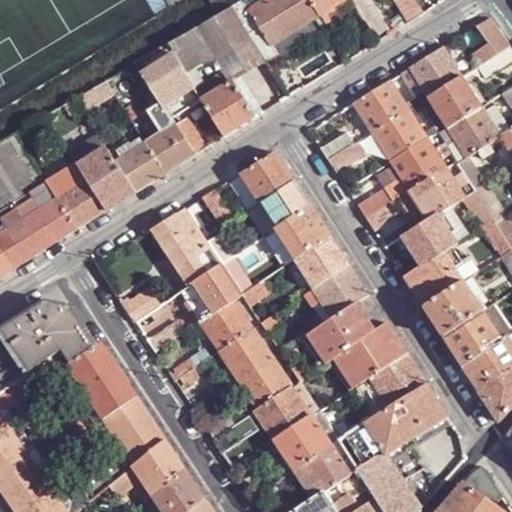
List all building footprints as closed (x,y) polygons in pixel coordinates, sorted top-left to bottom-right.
[(244,0),(241,2),(247,11),(264,0),(244,0)] [(320,16),(309,0),(264,0),(247,11),(268,45),(270,47),(316,20),(320,16)] [(309,0),(320,16),(348,0),(309,0)] [(348,0),(320,16),(326,26),(356,9),(351,2),(349,0),(348,0)] [(392,0),(407,24),(422,14),(413,0),(392,0)] [(231,8),(258,51),(268,45),(247,11),(241,2),(231,8)] [(368,2),(356,9),(363,21),(371,34),(373,38),(385,31),(368,2)] [(231,8),(195,29),(211,56),(222,74),(226,72),(228,75),(232,81),(241,77),(265,62),(258,51),(231,8)] [(320,16),(316,20),(321,29),(326,26),(320,16)] [(211,56),(195,29),(167,46),(170,51),(184,73),(211,56)] [(475,52),(481,63),(511,44),(504,33),(475,52)] [(463,74),(473,68),(454,40),(445,45),(463,74)] [(511,59),(511,44),(481,63),(475,67),(477,72),(483,69),(487,75),(511,59)] [(258,51),(265,62),(276,55),(270,47),(268,45),(258,51)] [(411,66),(429,96),(463,74),(445,45),(411,66)] [(167,46),(135,65),(138,70),(170,51),(167,46)] [(138,70),(160,104),(162,106),(194,88),(184,73),(170,51),(138,70)] [(196,91),(200,98),(201,101),(232,81),(228,75),(226,72),(222,74),(196,91)] [(429,96),(448,125),(483,104),(463,74),(429,96)] [(255,118),(264,113),(241,77),(232,81),(255,118)] [(355,102),(374,131),(410,108),(392,78),(355,102)] [(255,118),(232,81),(201,101),(224,138),(255,118)] [(113,96),(104,82),(74,100),(77,104),(95,93),(102,103),(113,96)] [(511,103),(511,85),(503,91),(511,103)] [(162,106),(169,117),(200,98),(196,91),(194,88),(162,106)] [(501,134),(511,127),(511,123),(495,96),(483,104),(501,134)] [(155,139),(175,126),(173,123),(169,117),(162,106),(160,104),(140,116),(155,139)] [(501,134),(483,104),(448,125),(467,155),(479,148),(490,141),(495,138),(501,134)] [(61,107),(56,109),(61,116),(65,114),(61,107)] [(374,131),(393,160),(429,137),(425,131),(410,108),(374,131)] [(142,139),(146,144),(155,139),(140,116),(131,122),(142,139)] [(14,134),(21,144),(51,126),(44,117),(14,134)] [(206,149),(186,119),(179,123),(175,126),(194,156),(206,149)] [(425,131),(429,137),(440,131),(436,124),(425,131)] [(459,161),(467,155),(448,125),(440,131),(443,136),(458,160),(459,161)] [(165,175),(194,156),(175,126),(155,139),(146,144),(165,175)] [(511,127),(501,134),(511,151),(511,127)] [(322,146),(330,158),(356,142),(348,130),(322,146)] [(429,137),(432,143),(443,136),(440,131),(429,137)] [(0,142),(0,184),(12,203),(45,182),(21,144),(14,134),(0,142)] [(511,151),(501,134),(495,138),(511,165),(511,151)] [(432,143),(448,167),(457,160),(458,160),(443,136),(432,143)] [(393,160),(411,188),(448,167),(432,143),(429,137),(393,160)] [(138,141),(141,147),(146,144),(142,139),(138,141)] [(330,158),(337,169),(364,152),(361,146),(357,141),(356,142),(330,158)] [(494,148),(490,141),(479,148),(483,155),(494,148)] [(135,193),(165,175),(146,144),(141,147),(116,164),(135,193)] [(107,150),(94,156),(100,166),(103,171),(116,164),(107,150)] [(291,173),(276,150),(243,172),(261,201),(295,178),(291,173)] [(483,181),(467,155),(459,161),(458,160),(457,160),(475,189),(476,190),(486,184),(483,181)] [(393,160),(383,166),(401,195),(411,188),(393,160)] [(104,212),(135,193),(116,164),(103,171),(85,182),(104,212)] [(83,177),(85,182),(103,171),(100,166),(83,177)] [(411,188),(430,218),(439,212),(466,195),(448,167),(411,188)] [(243,172),(229,180),(249,209),(261,201),(243,172)] [(312,205),(295,178),(261,201),(279,227),(312,205)] [(42,251),(76,230),(56,200),(45,182),(12,203),(23,221),(42,251)] [(56,200),(76,230),(104,212),(85,182),(56,200)] [(495,219),(506,212),(491,188),(488,183),(486,184),(476,190),(494,218),(495,219)] [(0,235),(23,221),(12,203),(0,184),(0,235)] [(395,199),(387,186),(359,203),(367,216),(395,199)] [(223,225),(235,217),(216,188),(203,196),(223,225)] [(411,188),(401,195),(419,225),(430,218),(411,188)] [(466,195),(485,224),(486,224),(494,218),(476,190),(475,189),(466,195)] [(403,211),(395,199),(367,216),(375,228),(403,211)] [(331,234),(312,205),(279,227),(277,227),(296,257),(331,234)] [(178,211),(177,213),(204,253),(215,269),(223,263),(224,262),(209,239),(191,212),(187,206),(178,211)] [(511,219),(507,211),(506,212),(495,219),(508,240),(511,246),(511,219)] [(403,236),(422,265),(441,252),(450,247),(458,242),(439,212),(430,218),(419,225),(403,236)] [(195,282),(210,273),(200,257),(204,253),(177,213),(151,228),(170,257),(189,285),(195,282)] [(500,244),(508,240),(495,219),(494,218),(486,224),(500,244)] [(0,235),(0,252),(11,271),(42,251),(23,221),(0,235)] [(222,231),(209,239),(224,262),(234,256),(239,252),(228,234),(222,231)] [(316,286),(351,263),(331,234),(296,257),(313,281),(316,286)] [(458,242),(450,247),(457,258),(469,250),(462,239),(458,242)] [(450,247),(441,252),(461,282),(465,279),(469,277),(457,258),(450,247)] [(0,278),(11,271),(0,252),(0,278)] [(406,275),(425,305),(461,282),(441,252),(422,265),(406,275)] [(243,293),(253,286),(234,256),(224,262),(223,263),(243,293)] [(189,285),(170,257),(164,261),(182,290),(189,285)] [(235,298),(243,293),(223,263),(215,269),(210,273),(195,282),(215,311),(235,298)] [(370,292),(351,263),(316,286),(314,287),(317,292),(333,316),(355,302),(357,301),(370,292)] [(273,290),(265,279),(253,286),(243,293),(251,304),(273,290)] [(425,305),(444,334),(484,309),(481,305),(465,279),(461,282),(425,305)] [(182,290),(181,290),(202,320),(215,311),(195,282),(189,285),(182,290)] [(121,298),(136,320),(144,315),(156,307),(140,284),(121,298)] [(293,301),(302,295),(298,287),(288,293),(293,301)] [(254,327),(235,298),(215,311),(202,320),(200,321),(220,350),(254,327)] [(30,373),(62,351),(71,364),(98,345),(72,305),(47,300),(2,328),(30,373)] [(326,322),(305,335),(324,365),(331,361),(353,346),(375,331),(355,302),(333,316),(326,322)] [(444,334),(464,364),(504,338),(500,334),(484,309),(444,334)] [(262,322),(282,351),(295,342),(275,313),(262,322)] [(151,326),(144,315),(136,320),(142,332),(151,326)] [(186,330),(179,319),(148,339),(156,351),(159,348),(164,345),(186,330)] [(409,353),(389,323),(377,330),(375,331),(353,346),(369,370),(373,376),(409,353)] [(274,356),(254,327),(220,350),(239,379),(274,356)] [(0,393),(30,373),(2,328),(0,329),(0,393)] [(464,364),(480,389),(511,367),(511,339),(509,334),(504,338),(464,364)] [(121,369),(103,343),(98,345),(71,364),(69,365),(105,418),(138,397),(121,369)] [(168,351),(164,345),(159,348),(163,354),(168,351)] [(353,346),(331,361),(350,390),(356,387),(365,381),(361,375),(369,370),(353,346)] [(0,412),(8,407),(61,371),(69,365),(71,364),(62,351),(30,373),(0,393),(0,412)] [(428,382),(409,353),(373,376),(372,377),(391,406),(428,382)] [(176,372),(179,377),(180,376),(195,367),(197,365),(191,356),(174,368),(176,372)] [(293,385),(274,356),(239,379),(258,409),(293,385)] [(292,368),(301,380),(309,375),(301,363),(292,368)] [(113,450),(121,443),(105,418),(69,365),(61,371),(113,450)] [(195,367),(180,376),(183,381),(187,380),(189,382),(200,375),(195,367)] [(511,405),(511,367),(480,389),(499,420),(511,405)] [(361,375),(365,381),(372,377),(373,376),(369,370),(361,375)] [(309,375),(301,380),(320,410),(334,402),(339,398),(336,394),(325,400),(316,386),(317,386),(309,375)] [(376,416),(391,406),(372,377),(365,381),(356,387),(376,416)] [(449,413),(428,382),(391,406),(376,416),(366,422),(387,454),(389,452),(403,444),(445,416),(449,413)] [(313,415),(293,385),(258,409),(255,411),(275,440),(313,415)] [(167,439),(138,397),(105,418),(121,443),(135,464),(167,439)] [(353,431),(334,402),(320,410),(340,440),(353,431)] [(0,413),(67,511),(70,511),(72,500),(8,407),(0,412),(0,413)] [(67,511),(0,413),(0,485),(18,511),(67,511)] [(208,429),(214,438),(219,435),(234,426),(236,424),(230,415),(208,429)] [(332,444),(313,415),(275,440),(294,469),(306,462),(332,444)] [(403,444),(408,451),(451,424),(445,416),(403,444)] [(378,497),(406,479),(402,472),(389,452),(387,454),(366,422),(353,431),(340,440),(345,447),(355,461),(359,468),(378,497)] [(186,469),(167,439),(135,464),(134,465),(142,477),(154,494),(186,469)] [(340,440),(332,444),(338,452),(345,447),(340,440)] [(113,450),(74,480),(80,486),(91,499),(110,484),(134,465),(135,464),(121,443),(113,450)] [(306,462),(325,491),(341,480),(351,473),(347,467),(338,452),(332,444),(306,462)] [(408,451),(403,444),(389,452),(402,472),(416,464),(408,451)] [(450,452),(421,485),(431,495),(461,463),(450,452)] [(450,452),(461,463),(468,455),(467,455),(460,454),(450,452)] [(359,468),(355,461),(347,467),(351,473),(359,468)] [(402,472),(406,479),(420,470),(416,464),(402,472)] [(142,477),(134,465),(110,484),(118,495),(129,487),(142,477)] [(470,475),(464,482),(494,504),(504,496),(482,465),(470,475)] [(187,511),(206,498),(186,469),(154,494),(157,499),(165,511),(187,511)] [(142,477),(129,487),(141,505),(154,494),(142,477)] [(416,511),(423,505),(414,492),(406,479),(378,497),(387,511),(416,511)] [(355,511),(360,509),(341,480),(325,491),(293,511),(355,511)] [(503,511),(494,504),(464,482),(439,509),(442,511),(503,511)] [(421,485),(414,492),(423,505),(431,495),(421,485)] [(86,503),(91,499),(80,486),(75,491),(78,495),(86,503)] [(149,505),(157,499),(154,494),(141,505),(138,506),(143,511),(147,511),(152,509),(149,505)] [(72,500),(70,511),(74,511),(86,503),(78,495),(72,500)] [(215,511),(206,498),(187,511),(215,511)] [(374,511),(369,503),(360,509),(355,511),(374,511)]
